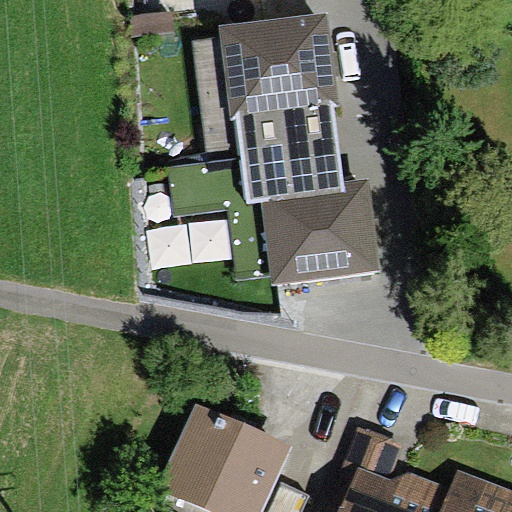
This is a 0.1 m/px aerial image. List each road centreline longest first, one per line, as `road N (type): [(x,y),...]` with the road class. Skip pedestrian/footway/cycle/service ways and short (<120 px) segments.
road 1 (residential): [(0,291),(386,364)]
road 2 (residential): [(386,364),(402,284),(368,0)]
road 3 (residential): [(386,364),(511,388)]
